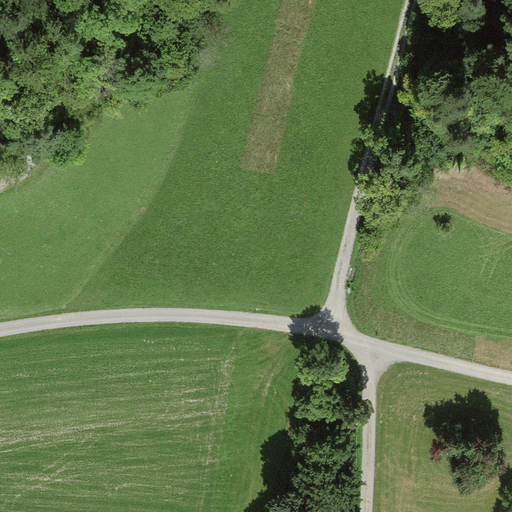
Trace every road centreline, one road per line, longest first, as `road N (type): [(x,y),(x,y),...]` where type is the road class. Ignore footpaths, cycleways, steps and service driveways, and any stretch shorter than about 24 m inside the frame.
road 1 (track): [(332,336),(408,0)]
road 2 (track): [(0,333),(144,317),(253,321),(332,336)]
road 3 (track): [(332,336),(511,380)]
road 4 (track): [(354,511),(381,350)]
road 5 (track): [(0,128),(34,128),(49,141),(36,174),(0,195)]
